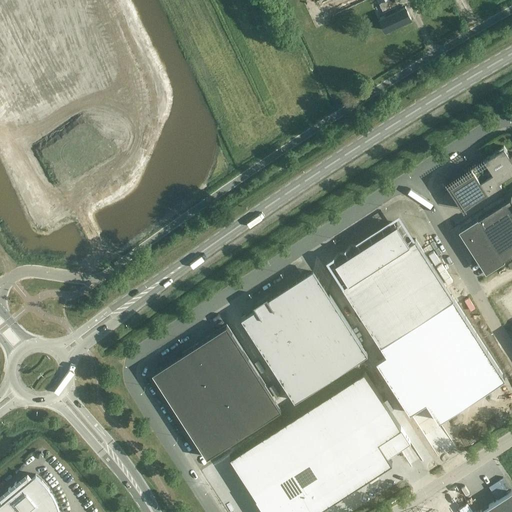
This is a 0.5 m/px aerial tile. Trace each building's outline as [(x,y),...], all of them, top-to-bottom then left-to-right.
[(379,0),(381,3),(380,4),(385,16),(380,18),(386,30),(410,19),(405,7),(399,10),(394,0),(379,0)] [(504,146),(445,184),(462,209),(502,185),(499,180),(511,172),(511,152),(509,154),(504,146)] [(511,197),(460,230),(486,271),(511,253),(511,197)] [(397,223),(335,262),(348,282),(342,286),(380,345),(454,298),(415,239),(409,243),(397,223)] [(256,308),(241,318),(294,401),(368,353),(329,294),(328,295),(313,272),(269,300),(268,298),(255,306),(256,308)] [(281,409),(227,325),(182,353),(183,355),(155,373),(184,418),(182,419),(206,457),(281,409)] [(364,370),(230,456),(257,499),(267,511),(309,511),(311,510),(312,511),(314,511),(392,462),(378,441),(401,427),(364,370)] [(38,476),(36,474),(30,479),(28,477),(1,500),(3,502),(0,503),(0,511),(59,511),(60,511),(59,507),(57,503),(55,499),(53,495),(51,491),(48,487),(45,483),(42,480),(38,476)] [(511,511),(511,490),(480,511),(511,511)]
